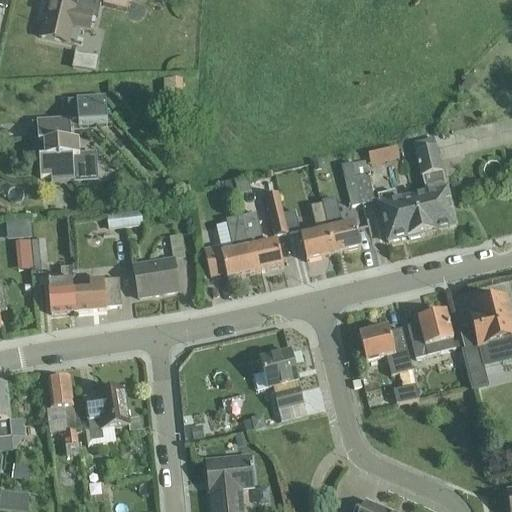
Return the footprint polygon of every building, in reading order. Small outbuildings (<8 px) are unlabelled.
[(97,17),(101,0),(67,0),(65,8),(48,4),(48,6),(45,6),(42,18),(45,18),(40,39),(68,46),(72,29),(88,32),(92,16),(97,17)] [(77,51),(77,69),(99,70),(100,52),(77,51)] [(181,82),(163,83),(164,116),(182,115),(181,82)] [(37,135),(40,180),(51,180),(51,184),(95,182),(94,157),(79,158),(78,143),(71,143),(70,129),(78,128),(78,129),(107,127),(105,98),(76,100),(76,102),(67,102),(69,121),(36,123),(36,124),(31,125),(32,135),(37,135)] [(412,199),(421,237),(435,234),(436,230),(454,226),(443,182),(436,148),(435,148),(434,140),(413,145),(415,153),(421,178),(423,178),(427,195),(412,199)] [(375,164),(404,157),(400,143),(371,151),(375,164)] [(364,163),(351,166),(354,179),(356,178),(362,205),(374,202),(367,176),(364,163)] [(350,208),(362,205),(356,178),(354,179),(344,181),(350,208)] [(412,199),(412,198),(397,202),(395,193),(378,197),(389,242),(406,237),(409,240),(421,237),(412,199)] [(277,197),(264,200),(267,211),(273,238),(277,237),(287,235),(282,215),(280,208),(277,197)] [(332,203),(321,205),(333,256),(361,250),(354,224),(338,228),(332,203)] [(333,256),(321,205),(310,208),(316,233),(300,237),(307,263),(333,256)] [(295,212),(282,215),(287,235),(299,232),(295,212)] [(141,215),(124,217),(125,229),(142,227),(141,215)] [(256,215),(242,218),(255,275),(284,268),(277,242),(263,246),(256,215)] [(35,237),(36,217),(11,216),(10,236),(35,237)] [(125,229),(124,217),(108,219),(110,231),(125,229)] [(220,248),(204,252),(211,277),(226,274),(228,281),(255,275),(242,218),(228,222),(235,253),(222,256),(220,248)] [(31,243),(34,274),(47,273),(44,242),(31,243)] [(133,269),(139,301),(178,295),(173,263),(133,269)] [(74,313),(72,287),(71,269),(60,270),(61,284),(48,285),(51,315),(74,313)] [(89,286),(72,287),(74,313),(106,311),(106,310),(121,309),(119,281),(89,283),(89,286)] [(473,330),(460,333),(466,354),(461,355),(467,375),(485,371),(511,363),(511,326),(506,302),(474,310),(476,317),(469,318),(473,330)] [(409,331),(417,363),(456,353),(447,317),(419,324),(420,328),(409,331)] [(366,365),(386,360),(391,379),(412,374),(402,332),(389,335),(388,331),(359,338),(366,365)] [(272,389),(278,413),(303,407),(290,354),(259,362),(266,391),(272,389)] [(63,433),(66,454),(67,460),(78,459),(69,379),(47,381),(51,411),(64,410),(67,433),(63,433)] [(0,387),(0,443),(12,442),(10,424),(12,423),(8,387),(0,387)] [(393,392),(396,407),(419,402),(416,387),(393,392)] [(83,395),(88,430),(85,431),(87,449),(104,446),(102,431),(128,428),(128,433),(141,431),(137,420),(127,421),(123,390),(83,395)] [(244,395),(230,397),(234,419),(247,417),(244,395)] [(248,459),(206,463),(211,511),(242,511),(240,491),(252,489),(248,459)] [(0,511),(25,511),(28,498),(0,492),(0,511)]
